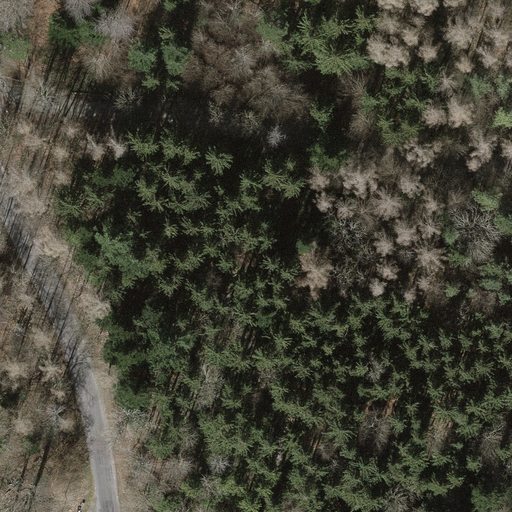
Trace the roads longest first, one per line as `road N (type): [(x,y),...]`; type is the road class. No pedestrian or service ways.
road 1 (track): [(84,108),(252,127),(468,169),(511,165)]
road 2 (unclassified): [(108,511),(96,418),(61,302),(0,186)]
